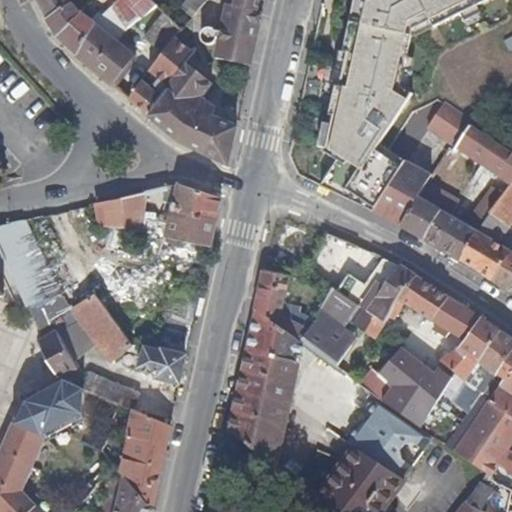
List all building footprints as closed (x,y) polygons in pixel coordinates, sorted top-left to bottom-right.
[(72,6),(77,5),(78,5),(82,3),(83,3),(81,0),(74,0),(73,0),(40,0),(45,10),(50,19),(65,11),(72,6)] [(160,5),(154,0),(128,0),(145,15),(160,5)] [(196,15),(208,0),(186,0),(183,3),(181,5),(196,15)] [(229,0),(229,1),(228,7),(226,15),(222,35),(218,52),(217,55),(233,60),(244,62),(252,65),(257,46),(264,10),(266,0),(229,0)] [(324,183),(357,200),(390,149),(382,144),(410,100),(400,94),(415,29),(432,20),(435,27),(488,0),(356,0),(344,52),(348,52),(342,85),(337,84),(331,114),(335,114),(327,152),(339,159),(324,183)] [(79,55),(100,25),(94,20),(77,5),(72,6),(65,11),(50,19),(54,27),(59,36),(63,41),(79,55)] [(139,20),(130,9),(123,15),(132,26),(139,20)] [(101,26),(109,17),(106,14),(102,11),(94,20),(100,25),(101,26)] [(137,54),(107,31),(101,26),(100,25),(79,55),(85,61),(94,70),(100,72),(116,85),(119,80),(125,71),(137,54)] [(172,83),(187,65),(196,51),(178,39),(153,71),(172,83)] [(220,108),(217,105),(212,102),(209,100),(206,97),(206,95),(211,89),(215,84),(211,80),(195,69),(187,65),(172,83),(169,88),(151,112),(158,118),(166,126),(176,136),(183,142),(213,156),(231,164),(235,148),(239,127),(231,123),(221,119),(216,117),(220,108)] [(151,112),(169,88),(161,84),(154,89),(145,81),(132,98),(151,112)] [(511,154),(507,151),(499,146),(490,140),(484,135),(477,130),(472,127),(467,137),(460,150),(475,159),(496,173),(511,183),(511,154)] [(403,227),(429,186),(431,183),(437,173),(409,156),(392,181),(383,197),(375,211),(391,219),(403,227)] [(224,197),(214,194),(180,183),(170,185),(171,189),(166,200),(166,202),(175,205),(173,217),(190,219),(192,213),(219,218),(224,197)] [(455,217),(462,204),(462,201),(449,194),(437,186),(431,183),(429,186),(403,227),(420,237),(462,261),(480,231),(455,217)] [(511,219),(511,187),(504,198),(495,209),(511,219)] [(146,212),(148,191),(134,193),(99,201),(102,224),(118,226),(132,228),(143,233),(145,231),(144,228),(146,212)] [(102,224),(99,201),(97,204),(71,210),(72,214),(74,222),(75,226),(82,224),(89,223),(93,223),(102,224)] [(501,243),(511,226),(511,219),(495,209),(490,217),(482,227),(480,231),(501,243)] [(213,246),(219,218),(192,213),(190,219),(173,217),(172,223),(160,221),(157,233),(151,232),(149,238),(170,244),(173,236),(184,239),(196,242),(213,246)] [(43,251),(29,220),(0,225),(0,240),(1,243),(12,264),(29,256),(43,251)] [(511,249),(501,243),(480,231),(462,261),(487,276),(510,289),(511,286),(511,249)] [(194,249),(196,242),(184,239),(182,246),(194,249)] [(48,298),(29,256),(12,264),(22,285),(34,310),(48,298)] [(393,313),(404,298),(419,276),(402,264),(379,298),(349,278),(342,290),(348,294),(358,301),(366,306),(378,314),(388,320),(393,313)] [(285,316),(296,270),(277,266),(275,272),(267,270),(262,294),(259,310),(270,319),(291,333),(303,341),(310,329),(285,316)] [(451,296),(419,276),(404,298),(393,313),(400,316),(409,303),(414,307),(414,306),(434,321),(451,296)] [(0,297),(9,296),(0,277),(0,297)] [(105,304),(100,296),(97,290),(88,297),(96,309),(105,304)] [(467,341),(483,319),(451,296),(434,321),(438,324),(436,329),(448,337),(453,331),(467,341)] [(82,320),(75,306),(67,311),(59,315),(54,318),(52,320),(56,326),(60,332),(67,328),(82,320)] [(388,320),(378,314),(366,306),(357,322),(358,324),(356,328),(372,339),(374,335),(377,337),(388,320)] [(303,341),(291,333),(270,319),(259,310),(255,324),(250,350),(267,353),(294,359),(303,362),(307,345),(303,341)] [(152,346),(136,342),(128,333),(110,313),(90,328),(96,338),(116,362),(132,349),(145,354),(142,369),(160,373),(161,377),(183,381),(189,354),(152,346)] [(90,328),(85,319),(82,320),(67,328),(60,332),(70,351),(96,338),(90,328)] [(500,372),(511,353),(511,338),(483,319),(467,341),(464,345),(461,348),(451,355),(445,359),(443,361),(447,364),(470,380),(479,366),(497,376),(500,372)] [(347,349),(311,328),(310,329),(303,341),(307,345),(325,357),(337,365),(347,349)] [(70,351),(60,332),(51,337),(48,339),(43,342),(52,357),(60,371),(62,376),(81,369),(70,351)] [(381,375),(406,345),(391,334),(382,344),(372,356),(367,363),(377,371),(381,375)] [(432,374),(418,363),(421,358),(406,345),(381,375),(395,388),(406,396),(397,408),(426,429),(432,417),(442,401),(450,387),(437,378),(432,374)] [(350,374),(361,357),(347,349),(337,365),(343,369),(350,374)] [(294,403),(300,374),(303,362),(294,359),(267,353),(250,350),(244,376),(237,408),(232,430),(279,466),(286,437),(294,403)] [(455,378),(444,369),(437,378),(450,387),(454,381),(455,378)] [(511,369),(507,376),(497,391),(505,396),(500,406),(511,413),(511,369)] [(497,391),(507,376),(500,372),(497,376),(489,387),(485,393),(484,395),(492,400),(497,391)] [(143,392),(118,382),(95,373),(88,387),(123,403),(136,408),(137,408),(144,395),(143,392)] [(353,385),(356,379),(350,374),(345,380),(353,385)] [(86,419),(89,393),(88,387),(65,377),(53,384),(28,400),(31,405),(50,397),(62,420),(77,414),(82,421),(86,419)] [(500,406),(505,396),(497,391),(492,400),(500,406)] [(62,420),(50,397),(31,405),(43,428),(62,420)] [(43,428),(31,405),(28,400),(21,415),(13,432),(38,463),(49,438),(51,439),(63,432),(82,421),(77,414),(62,420),(43,428)] [(508,449),(511,443),(511,413),(500,406),(492,400),(489,402),(479,417),(468,434),(456,450),(486,472),(484,475),(489,476),(498,462),(508,449)] [(165,468),(174,424),(152,415),(137,408),(136,408),(134,417),(128,446),(123,468),(156,507),(159,493),(165,468)] [(43,511),(25,493),(38,463),(13,432),(4,454),(0,462),(0,511),(43,511)] [(389,464),(360,444),(355,451),(403,483),(408,477),(389,464)] [(511,468),(511,450),(508,449),(498,462),(511,468)] [(339,511),(381,511),(403,483),(355,451),(321,498),(339,511)] [(155,511),(156,507),(123,468),(121,480),(127,481),(121,506),(119,511),(155,511)] [(488,502),(493,492),(479,483),(467,499),(485,509),(489,503),(488,502)] [(245,511),(248,508),(246,506),(233,496),(219,486),(213,511),(245,511)] [(488,511),(489,511),(485,509),(467,499),(457,511),(488,511)]
